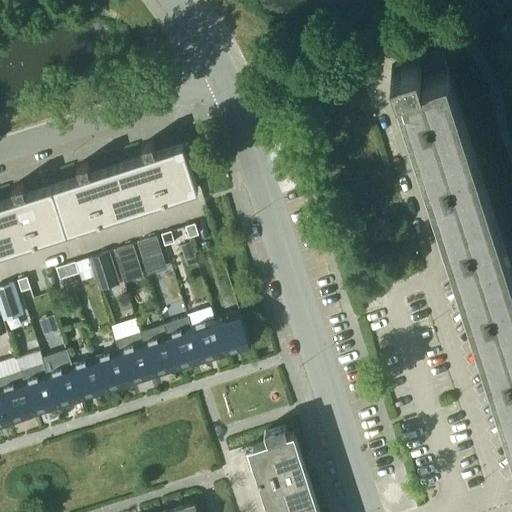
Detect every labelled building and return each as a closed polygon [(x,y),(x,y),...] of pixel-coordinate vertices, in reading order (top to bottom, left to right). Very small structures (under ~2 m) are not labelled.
[(511,420),(511,271),(440,49),(392,64),(398,83),(403,82),(511,420)] [(198,187),(183,141),(156,150),(153,140),(141,144),(145,154),(118,162),(133,207),(198,187)] [(80,175),(53,183),(68,228),(133,207),(118,162),(91,171),(88,161),(77,165),(80,175)] [(15,196),(0,200),(0,240),(3,249),(68,228),(53,183),(26,192),(23,182),(12,186),(15,196)] [(199,233),(195,222),(186,225),(190,235),(199,233)] [(175,240),(171,229),(162,232),(165,243),(175,240)] [(167,267),(157,234),(138,240),(148,273),(167,267)] [(120,263),(122,271),(141,265),(133,241),(115,247),(120,263)] [(181,244),(183,251),(193,248),(191,241),(181,244)] [(119,280),(109,249),(90,255),(100,286),(119,280)] [(79,271),(76,260),(66,263),(70,274),(79,271)] [(70,274),(66,263),(57,266),(60,276),(70,274)] [(31,286),(27,276),(18,278),(22,289),(31,286)] [(23,311),(14,280),(0,284),(0,303),(4,317),(23,311)] [(240,308),(215,316),(226,350),(227,350),(226,347),(248,339),(250,343),(251,342),(244,321),(240,308)] [(202,358),(191,324),(188,315),(164,323),(178,366),(179,366),(178,362),(201,355),(202,358)] [(226,350),(215,316),(191,324),(202,358),(203,358),(202,355),(212,351),(213,355),(226,350)] [(154,374),(155,373),(154,370),(164,367),(165,370),(178,366),(164,323),(140,330),(154,374)] [(154,374),(140,330),(116,338),(119,347),(130,381),(131,381),(130,378),(153,370),(154,374)] [(130,381),(119,347),(95,354),(106,389),(107,389),(106,385),(129,378),(130,381)] [(106,389),(95,354),(71,362),(82,397),(83,397),(82,393),(105,386),(106,389)] [(58,404),(47,370),(44,361),(20,368),(34,412),(35,412),(34,409),(57,401),(58,405),(58,404)] [(82,397),(71,362),(47,370),(58,404),(59,404),(58,401),(68,397),(69,401),(82,397)] [(0,374),(0,387),(10,420),(11,420),(10,416),(33,409),(34,412),(20,368),(0,374)] [(10,420),(0,387),(0,419),(9,417),(10,420)] [(268,437),(288,431),(285,422),(265,428),(268,437)] [(270,510),(315,495),(306,467),(309,466),(306,457),(303,458),(295,432),(294,429),(288,431),(268,437),(248,443),(250,447),(270,510)] [(270,511),(320,511),(315,495),(270,510),(270,511)] [(172,511),(198,511),(195,501),(171,509),(172,511)]
